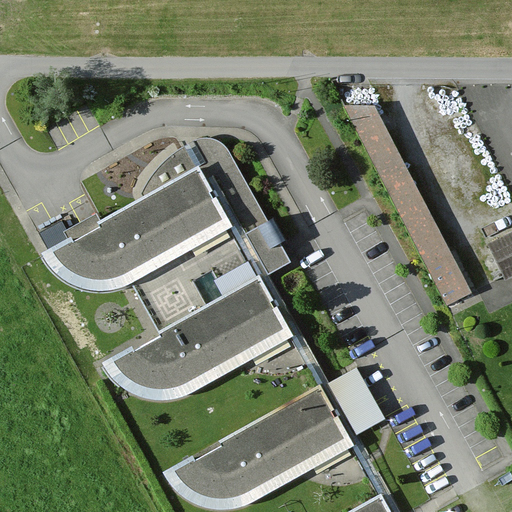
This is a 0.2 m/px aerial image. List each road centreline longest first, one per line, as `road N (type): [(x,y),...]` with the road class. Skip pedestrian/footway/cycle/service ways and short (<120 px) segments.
road 1 (residential): [(511,63),(0,63)]
road 2 (residential): [(0,130),(19,161),(47,169),(148,115),(257,117),(279,140),(322,219)]
